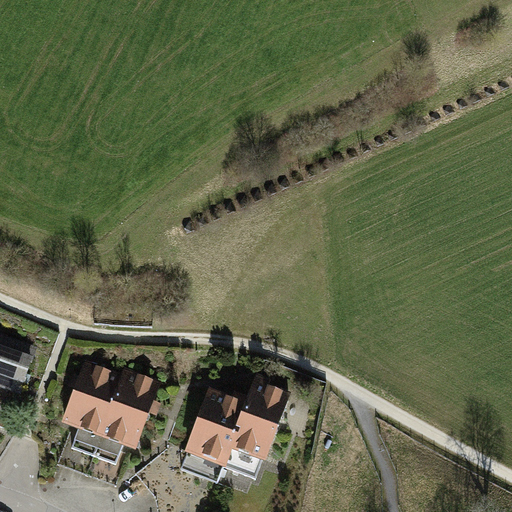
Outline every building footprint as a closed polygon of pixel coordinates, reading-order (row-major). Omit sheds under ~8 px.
[(154,307),(95,303),(94,325),(153,328),(154,307)] [(11,391),(18,394),(33,353),(0,341),(0,380),(13,385),(11,391)] [(94,457),(123,378),(86,365),(65,421),(80,427),(72,449),(94,457)] [(123,378),(94,457),(116,465),(124,443),(136,448),(159,385),(125,372),(123,378)] [(255,383),(247,405),(224,467),(256,479),(263,458),(265,459),(289,396),(255,383)] [(223,467),(224,467),(247,405),(210,392),(189,449),(224,462),(223,467)]
